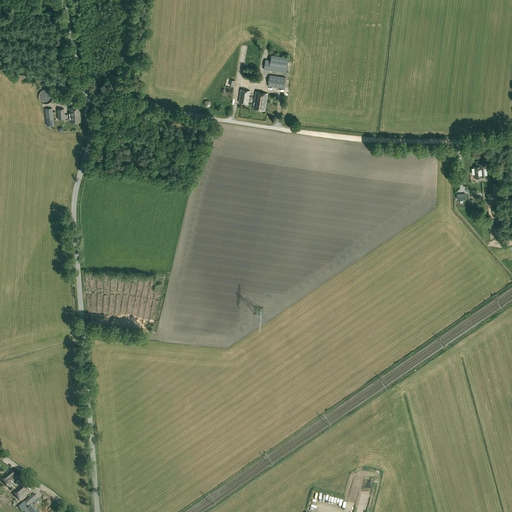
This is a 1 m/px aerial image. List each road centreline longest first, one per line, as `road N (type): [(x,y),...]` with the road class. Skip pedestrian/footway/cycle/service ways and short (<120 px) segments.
road 1 (unclassified): [(97,511),(73,214),(90,132),(85,95)]
road 2 (track): [(511,139),(376,140),(286,130)]
road 3 (unclassified): [(286,130),(85,95)]
